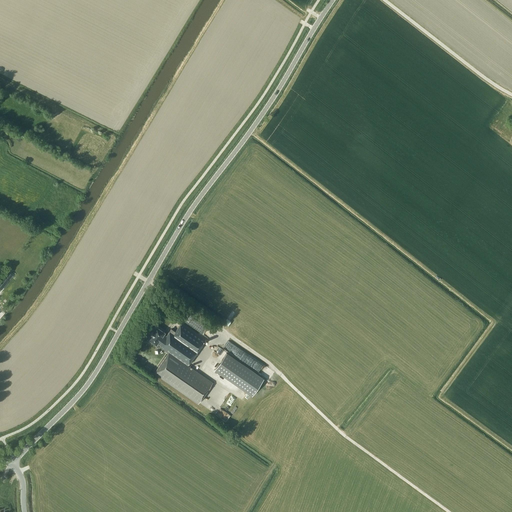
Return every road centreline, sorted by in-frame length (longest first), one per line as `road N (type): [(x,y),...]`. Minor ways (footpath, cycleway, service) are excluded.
road 1 (tertiary): [(13,460),(90,380),(186,216),(332,0)]
road 2 (unknown): [(386,0),(505,90)]
